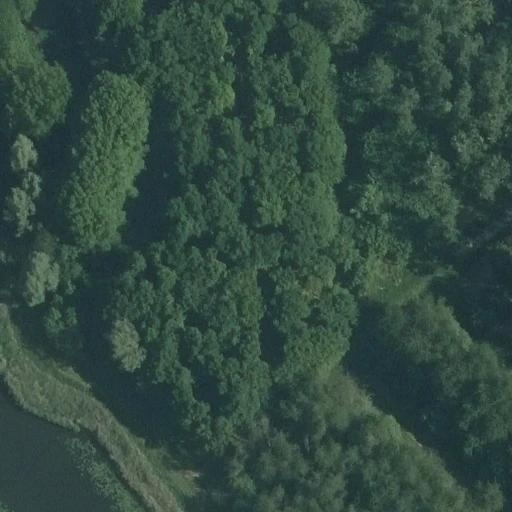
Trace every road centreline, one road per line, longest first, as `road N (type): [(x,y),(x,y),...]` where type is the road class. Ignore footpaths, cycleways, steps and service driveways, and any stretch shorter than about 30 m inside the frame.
road 1 (track): [(206,511),(124,403),(45,332),(114,278),(150,236),(151,123),(96,61),(83,18),(88,0)]
road 2 (track): [(190,494),(379,310),(511,200)]
road 3 (track): [(45,332),(25,300),(0,129)]
